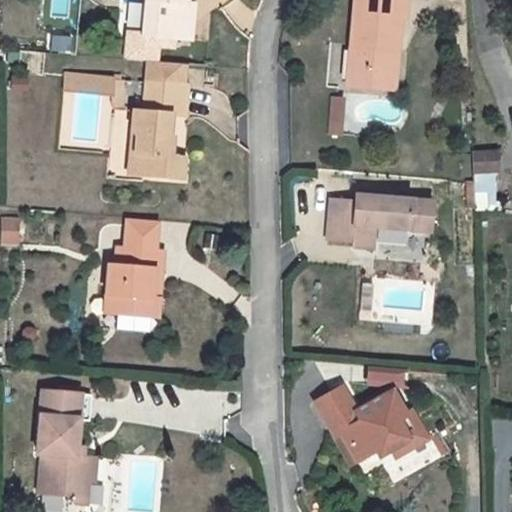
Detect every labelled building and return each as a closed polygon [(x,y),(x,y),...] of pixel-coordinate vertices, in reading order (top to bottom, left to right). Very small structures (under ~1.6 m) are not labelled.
[(69,19),(72,0),(52,0),(49,14),(69,19)] [(182,2),(182,0),(142,0),(140,35),(188,38),(190,2),(182,2)] [(353,3),(342,97),(379,101),(384,61),(392,62),(396,30),(401,30),(403,9),(396,8),(396,0),(356,0),(356,3),(353,3)] [(47,51),(77,52),(77,32),(47,31),(47,51)] [(384,61),(379,101),(388,102),(392,62),(384,61)] [(111,103),(113,78),(75,77),(74,89),(100,91),(100,102),(111,103)] [(184,112),(187,81),(147,78),(144,109),(132,108),(128,170),(183,175),(185,154),(171,153),(173,133),(169,133),(171,111),(184,112)] [(503,147),(481,146),(482,165),(503,166),(503,147)] [(482,200),(482,178),(482,173),(474,172),(475,200),(482,200)] [(482,208),(496,210),(495,178),(482,178),(482,200),(482,208)] [(368,242),(388,244),(390,222),(446,227),(449,198),(373,191),(372,197),(347,195),(344,234),(368,236),(368,242)] [(0,245),(19,246),(20,217),(1,216),(0,235),(0,245)] [(108,261),(104,311),(157,316),(163,247),(118,243),(116,261),(108,261)] [(344,412),(329,387),(302,403),(338,464),(363,450),(367,456),(377,450),(381,458),(414,438),(398,411),(392,415),(378,392),(344,412)] [(94,423),(96,397),(46,393),(40,455),(47,456),(44,496),(71,498),(78,508),(91,509),(93,483),(100,484),(102,461),(79,459),(82,423),(94,423)]
